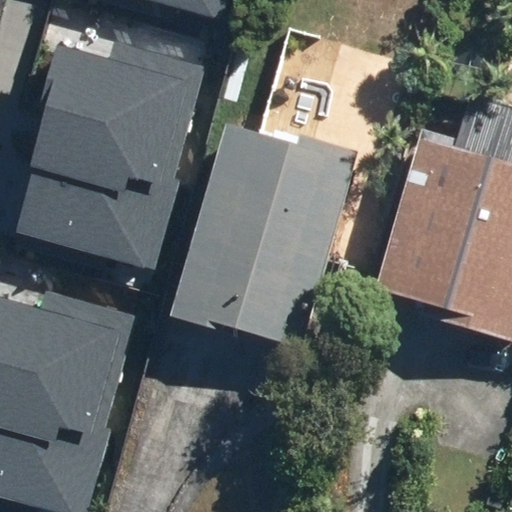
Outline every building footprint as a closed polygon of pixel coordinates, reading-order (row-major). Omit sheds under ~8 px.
[(183,0),(91,0),(179,19),(183,0)] [(39,52),(0,185),(0,250),(126,288),(153,195),(140,191),(170,90),(39,52)] [(426,320),(511,344),(511,107),(476,97),(462,144),(427,134),(383,290),(382,294),(430,308),(426,320)] [(307,354),(362,155),(277,132),(276,136),(262,132),(260,137),(231,129),(178,323),(216,334),(217,330),(307,354)] [(100,332),(0,306),(0,505),(26,511),(70,511),(91,435),(74,431),(100,332)]
